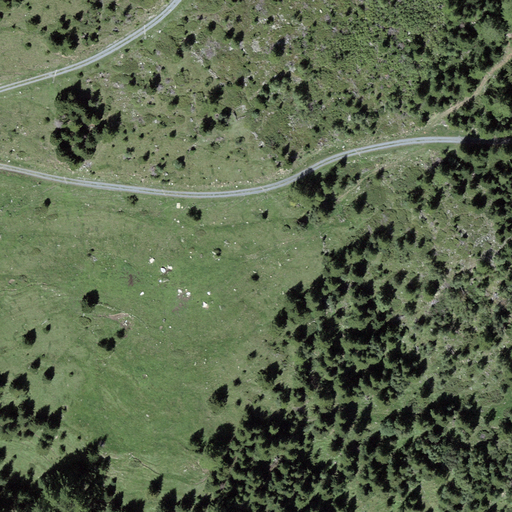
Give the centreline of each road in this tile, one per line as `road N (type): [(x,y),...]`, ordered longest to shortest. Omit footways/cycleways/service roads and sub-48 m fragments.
road 1 (track): [(0,163),(82,181),(245,194),(393,143),(511,141)]
road 2 (track): [(173,0),(148,27),(0,88)]
